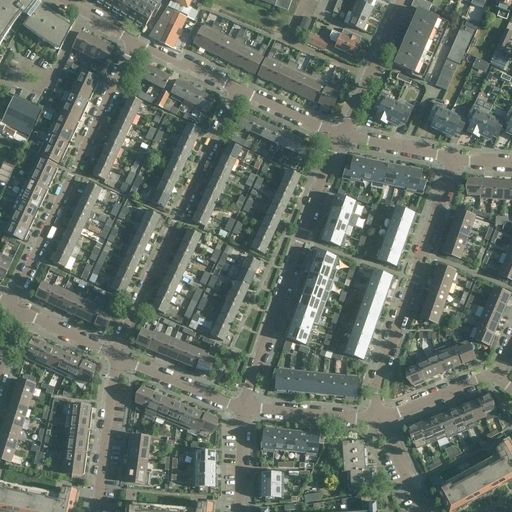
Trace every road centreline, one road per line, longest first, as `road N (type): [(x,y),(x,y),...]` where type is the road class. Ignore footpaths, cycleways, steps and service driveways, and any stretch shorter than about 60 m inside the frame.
road 1 (residential): [(14,309),(133,39)]
road 2 (residential): [(341,136),(239,408)]
road 3 (residential): [(231,90),(112,350)]
road 4 (residential): [(452,160),(377,384),(379,417)]
road 5 (residential): [(112,350),(96,511)]
road 6 (residential): [(341,136),(399,0)]
road 7 (residential): [(239,408),(379,417)]
road 8 (residential): [(239,408),(112,350)]
road 9 (residential): [(379,417),(497,373)]
